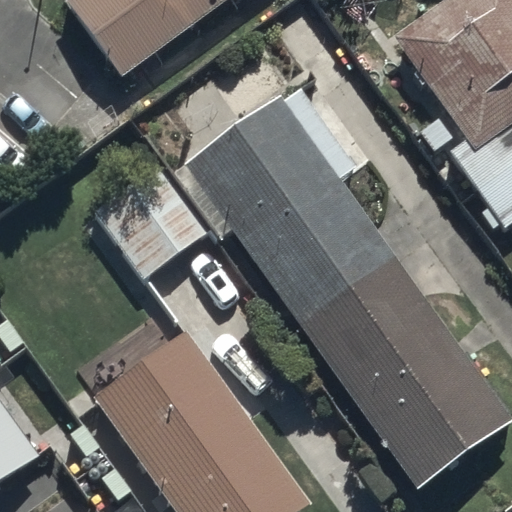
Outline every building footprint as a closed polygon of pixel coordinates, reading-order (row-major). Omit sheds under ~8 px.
[(55,0),(115,80),(222,0),(55,0)] [(511,1),(511,0),(454,0),(394,40),(464,138),(511,104),(511,1)] [(176,167),(289,328),(387,262),(271,99),(176,167)] [(511,104),(464,138),(442,153),(470,193),(511,162),(511,104)] [(511,162),(470,193),(493,226),(511,213),(511,162)] [(153,166),(86,212),(135,283),(202,236),(153,166)] [(387,262),(289,328),(408,494),(507,424),(387,262)] [(178,335),(84,401),(162,511),(301,511),(303,511),(178,335)] [(0,416),(0,481),(31,459),(0,416)]
